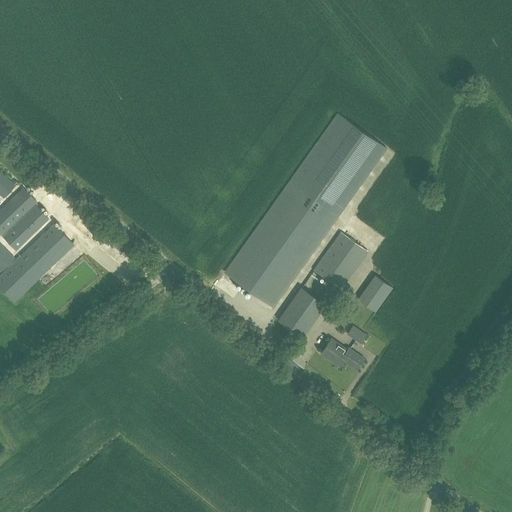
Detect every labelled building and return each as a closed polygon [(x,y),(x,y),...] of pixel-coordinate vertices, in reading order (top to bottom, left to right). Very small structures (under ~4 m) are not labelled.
[(275,305),(387,148),(338,113),(226,270),(227,270),(226,271),(275,305)] [(0,194),(4,198),(16,185),(0,169),(0,194)] [(24,188),(17,195),(16,194),(0,209),(0,233),(2,236),(30,209),(29,208),(37,201),(24,188)] [(37,205),(30,212),(29,211),(3,237),(17,251),(43,226),(42,225),(49,218),(37,205)] [(0,286),(14,301),(74,244),(54,224),(0,275),(0,286)] [(341,289),(368,251),(342,231),(314,270),(341,289)] [(15,258),(0,242),(0,270),(1,271),(15,258)] [(84,276),(94,267),(87,260),(53,290),(56,293),(59,291),(65,297),(70,293),(73,295),(77,291),(70,283),(68,284),(66,281),(78,270),(84,276)] [(376,312),(393,287),(377,276),(359,300),(376,312)] [(302,336),(326,304),(303,287),(279,319),(302,336)] [(355,339),(361,342),(366,335),(360,331),(355,339)] [(347,350),(347,349),(346,348),(341,345),(341,346),(331,339),(321,353),(340,366),(343,361),(344,360),(357,370),(365,359),(349,348),(347,350)]
